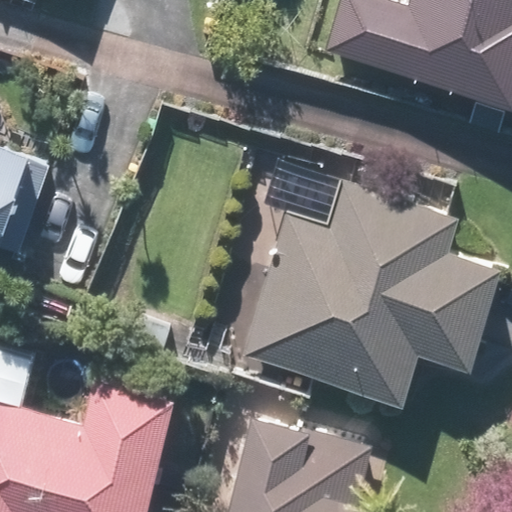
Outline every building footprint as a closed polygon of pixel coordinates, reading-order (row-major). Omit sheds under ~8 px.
[(511,0),(409,0),(409,2),(401,0),(337,0),(323,48),(511,103),(511,0)] [(0,241),(19,248),(51,161),(29,153),(30,150),(0,139),(0,241)] [(404,401),(420,351),(471,367),(503,262),(448,245),(458,211),(340,175),(327,219),(284,206),(239,351),(404,401)] [(146,511),(177,395),(95,373),(84,416),(0,394),(0,511),(146,511)] [(377,511),(379,506),(360,502),(374,446),(249,415),(225,511),(377,511)]
